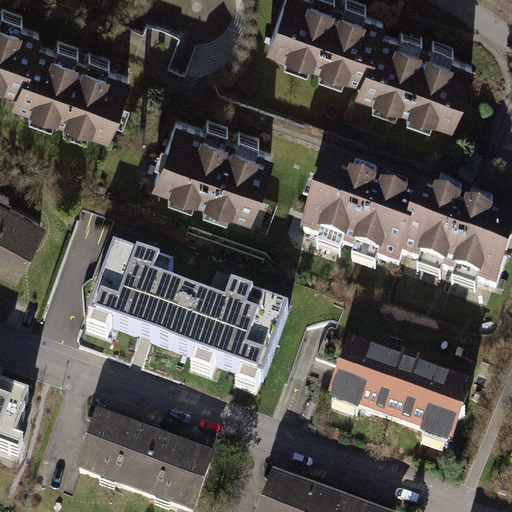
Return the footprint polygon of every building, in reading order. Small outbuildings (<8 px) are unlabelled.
[(383,24),(311,0),(286,0),(269,51),(363,83),(379,35),(383,24)] [(38,35),(0,21),(0,87),(18,94),(34,46),(38,35)] [(472,67),(379,35),(363,83),(358,95),(451,127),(472,67)] [(127,78),(34,46),(18,94),(13,106),(106,138),(127,78)] [(270,152),(178,122),(155,191),(247,222),(270,152)] [(422,209),(327,175),(304,239),(400,272),(404,261),(422,209)] [(511,252),(511,229),(426,199),(422,209),(404,261),(497,294),(511,252)] [(0,269),(19,281),(48,230),(0,202),(0,269)] [(114,251),(89,322),(264,382),(289,312),(232,292),(226,310),(167,290),(173,271),(114,251)] [(351,349),(329,411),(454,454),(475,392),(351,349)] [(0,451),(11,456),(26,415),(24,414),(29,399),(0,388),(0,451)] [(98,421),(77,482),(165,511),(200,511),(218,463),(98,421)] [(361,511),(277,480),(264,511),(361,511)]
